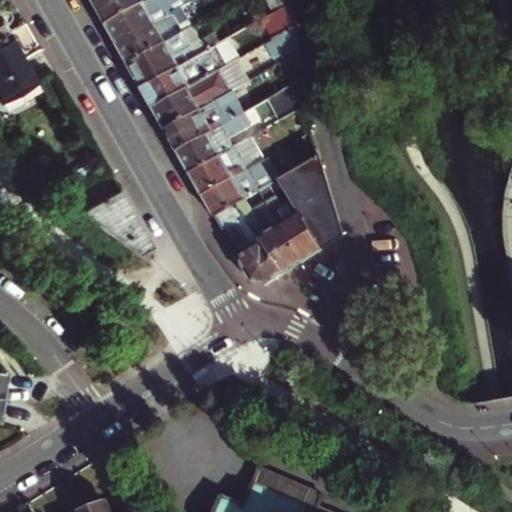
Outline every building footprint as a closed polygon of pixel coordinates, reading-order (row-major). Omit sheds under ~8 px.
[(95,0),(93,1),(106,24),(148,0),(95,0)] [(148,0),(106,24),(117,43),(195,0),(148,0)] [(195,0),(117,43),(128,64),(184,32),(193,28),(188,20),(223,0),(195,0)] [(273,41),(299,26),(295,0),(273,13),(261,20),(273,41)] [(270,0),(273,13),(295,0),(270,0)] [(273,41),(266,45),(278,65),(303,52),(299,26),(273,41)] [(142,88),(198,56),(184,32),(128,64),(142,88)] [(0,103),(1,105),(36,84),(7,34),(0,38),(0,103)] [(223,58),(236,50),(230,38),(216,46),(223,58)] [(142,88),(153,108),(220,71),(241,59),(236,50),(223,58),(216,46),(198,56),(142,88)] [(165,129),(177,151),(278,94),(275,87),(305,70),(303,52),(278,65),(267,72),(270,77),(241,94),(241,95),(240,98),(221,108),(216,100),(165,129)] [(165,129),(216,100),(231,92),(220,71),(153,108),(165,129)] [(177,151),(190,173),(249,140),(245,132),(250,129),(246,120),(252,117),(253,120),(272,109),(279,123),(302,110),(311,109),(306,78),(278,94),(177,151)] [(269,148),(273,155),(314,133),(313,123),(269,148)] [(190,173),(201,194),(264,160),(252,138),(249,140),(190,173)] [(243,202),(258,193),(270,186),(271,185),(263,171),(274,165),(269,157),(264,160),(201,194),(215,218),(235,207),(243,202)] [(321,249),(343,235),(321,157),(279,181),(291,199),(321,249)] [(301,262),(321,249),(291,199),(281,205),(270,186),(258,193),(265,204),(301,262)] [(139,257),(153,250),(119,191),(79,213),(139,257)] [(283,273),(301,262),(265,204),(250,213),(243,202),(235,207),(241,217),(266,248),(283,273)] [(264,285),(283,273),(266,248),(241,217),(235,207),(215,218),(251,281),(264,285)] [(15,373),(0,370),(0,378),(14,381),(15,373)] [(0,397),(11,399),(14,381),(0,378),(0,397)] [(0,415),(8,417),(11,399),(0,397),(0,415)] [(0,415),(0,423),(7,425),(8,417),(0,415)] [(144,475),(154,469),(143,448),(133,453),(144,475)] [(333,511),(318,505),(321,495),(262,470),(245,507),(224,499),(218,511),(333,511)]
